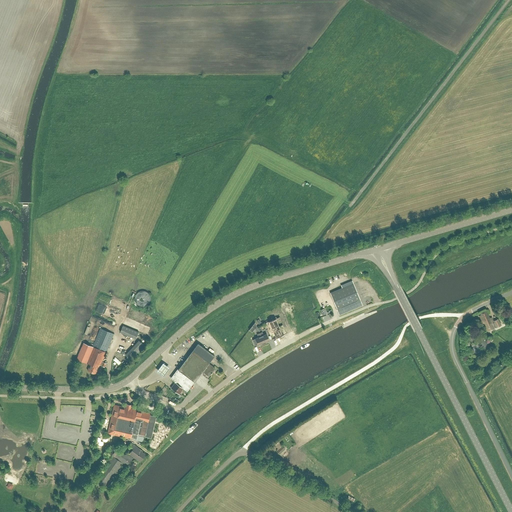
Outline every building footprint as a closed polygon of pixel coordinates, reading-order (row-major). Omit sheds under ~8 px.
[(339,315),(362,306),(353,283),(330,293),(339,315)] [(149,304),(150,303),(150,302),(151,300),(151,298),(151,297),(150,295),(149,294),(148,293),(147,292),(146,291),(144,291),(142,291),(141,291),(139,291),(138,292),(137,293),(136,294),(135,296),(135,297),(135,299),(135,300),(135,302),(136,303),(137,304),(138,305),(139,306),(141,307),(142,307),(144,307),(145,307),(147,306),(148,305),(149,304)] [(481,313),(482,315),(480,316),(482,320),(484,319),(487,326),(486,327),(489,332),(501,326),(499,320),(495,321),(495,323),(494,323),(492,318),(490,319),(487,311),(481,313)] [(508,318),(505,312),(499,315),(502,321),(508,318)] [(136,338),(139,332),(123,325),(120,332),(136,338)] [(100,328),(93,347),(83,343),(76,359),(86,363),(90,365),(87,371),(95,374),(99,365),(101,365),(106,352),(114,334),(100,328)] [(258,337),(256,338),(258,345),(269,341),(267,334),(264,335),(262,332),(257,334),(258,337)] [(144,345),(139,341),(125,355),(130,360),(144,345)] [(210,362),(215,355),(198,343),(197,345),(193,350),(203,357),(210,362)] [(193,370),(198,364),(203,357),(193,350),(183,363),(193,370)] [(198,364),(205,369),(202,372),(209,377),(215,368),(209,363),(210,362),(203,357),(198,364)] [(193,370),(183,363),(181,366),(191,373),(193,370)] [(163,364),(156,372),(163,377),(169,369),(163,364)] [(202,372),(205,369),(198,364),(193,370),(191,373),(181,366),(178,369),(176,371),(185,377),(186,375),(188,377),(187,377),(182,383),(190,388),(202,372)] [(186,375),(185,377),(176,371),(171,378),(174,381),(174,382),(174,383),(171,388),(179,394),(183,389),(187,392),(190,388),(182,383),(187,377),(188,377),(186,375)] [(121,435),(137,439),(138,433),(145,435),(144,436),(145,436),(151,437),(156,417),(149,415),(150,413),(137,411),(130,409),(131,407),(127,406),(126,408),(114,405),(108,434),(118,437),(120,437),(121,435)] [(144,442),(145,436),(144,436),(145,435),(138,433),(137,439),(136,440),(144,442)] [(127,448),(131,451),(129,454),(140,461),(145,454),(142,452),(142,451),(137,447),(131,442),(127,448)] [(276,451),(279,454),(285,448),(282,446),(276,451)] [(133,458),(118,447),(111,456),(112,456),(95,479),(106,487),(114,475),(115,476),(124,464),(128,466),(133,458)]
